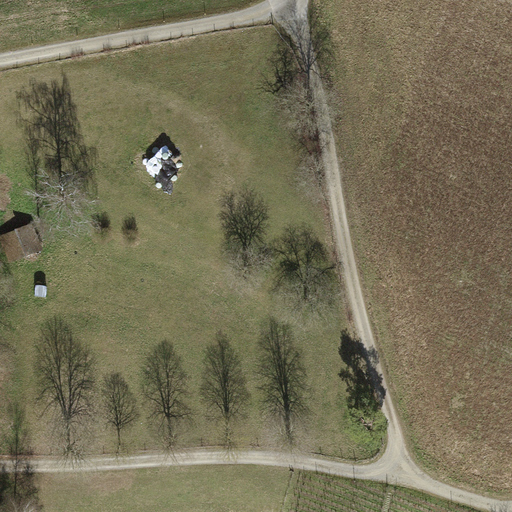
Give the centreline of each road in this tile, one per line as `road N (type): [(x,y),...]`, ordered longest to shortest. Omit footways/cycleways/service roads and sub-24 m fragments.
road 1 (track): [(299,0),(294,9),(315,64),(361,335),(401,462)]
road 2 (track): [(401,462),(383,475),(260,456),(0,463)]
road 3 (track): [(0,63),(294,9)]
road 4 (track): [(401,462),(431,487),(511,508)]
